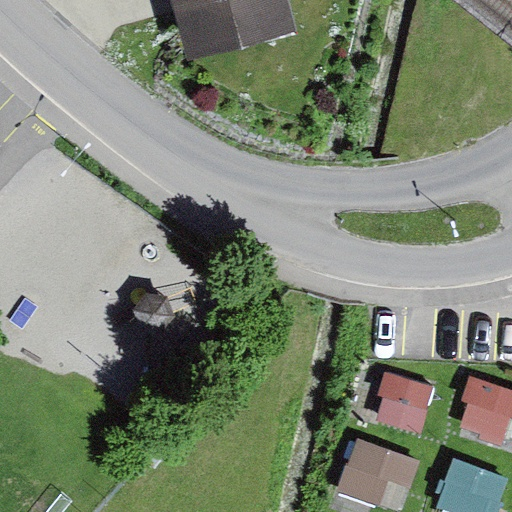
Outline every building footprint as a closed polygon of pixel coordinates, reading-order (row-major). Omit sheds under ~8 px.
[(290,0),(171,0),(184,53),(297,27),(290,0)] [(439,387),(381,365),(366,413),(424,432),(439,387)] [(511,386),(472,372),(456,419),(511,437),(511,386)] [(417,460),(359,439),(344,486),(403,506),(417,460)] [(501,511),(511,482),(511,476),(455,457),(440,503),(466,511),(501,511)]
